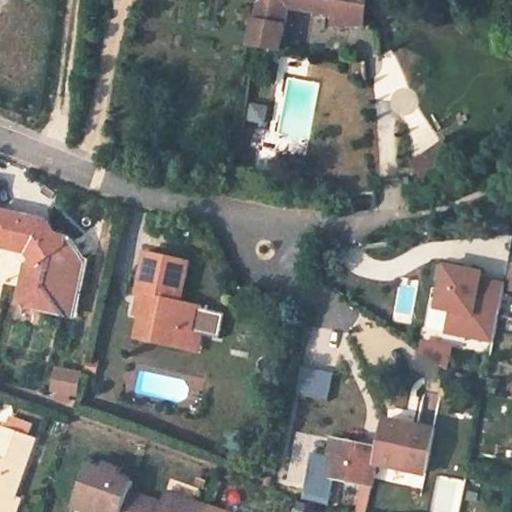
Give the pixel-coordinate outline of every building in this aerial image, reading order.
[(286,6),(333,14),(331,26),(362,24),(363,11),(364,0),(260,0),(260,2),(286,6)] [(254,22),(282,26),(286,6),(260,2),(254,22)] [(374,10),(363,11),(362,24),(376,23),(374,10)] [(279,49),(282,26),(254,22),(249,44),(279,49)] [(442,141),(412,160),(424,179),(454,159),(442,141)] [(65,283),(70,262),(63,251),(64,250),(65,249),(66,248),(66,247),(66,246),(66,245),(67,243),(65,241),(62,237),(58,237),(55,238),(50,230),(50,226),(0,214),(0,249),(3,250),(3,251),(29,256),(45,282),(39,306),(46,307),(60,310),(61,305),(70,307),(75,285),(65,283)] [(81,286),(86,265),(74,247),(67,245),(66,246),(66,247),(66,248),(65,249),(64,250),(63,251),(70,262),(65,283),(75,285),(81,286)] [(181,308),(190,268),(146,257),(136,300),(147,302),(143,320),(137,343),(160,349),(160,348),(164,333),(197,341),(203,314),(181,308)] [(495,343),(507,280),(488,276),(490,267),(442,259),(429,330),(495,343)] [(45,282),(32,279),(25,309),(74,320),(77,308),(70,307),(61,305),(60,310),(46,307),(39,306),(45,282)] [(132,317),(143,320),(147,302),(136,300),(132,317)] [(160,348),(201,358),(210,316),(203,314),(197,341),(164,333),(160,348)] [(80,395),(84,369),(56,365),(53,391),(80,395)] [(15,495),(35,438),(27,435),(30,424),(9,416),(5,427),(0,425),(0,511),(16,511),(21,497),(15,495)] [(434,431),(385,420),(379,446),(375,464),(426,472),(434,431)] [(379,446),(333,437),(326,474),(371,483),(375,464),(379,446)] [(102,469),(88,464),(73,505),(87,510),(89,504),(106,510),(105,511),(122,511),(130,491),(134,481),(119,475),(121,471),(103,465),(102,469)] [(360,511),(368,511),(374,485),(363,483),(357,511),(360,511)] [(166,491),(161,502),(130,491),(122,511),(203,511),(206,505),(192,501),(190,506),(180,502),(181,497),(166,491)]
